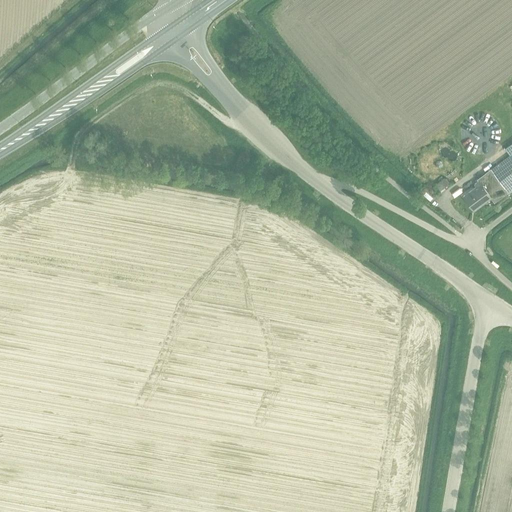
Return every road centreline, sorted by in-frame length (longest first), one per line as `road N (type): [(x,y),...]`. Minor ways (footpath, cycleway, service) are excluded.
road 1 (unclassified): [(448,511),(486,298)]
road 2 (tertiary): [(486,298),(315,180)]
road 3 (unclassified): [(166,9),(0,129)]
road 4 (unclassified): [(476,247),(364,192),(315,180)]
road 5 (tertiary): [(315,180),(220,85)]
road 6 (secondary): [(79,99),(123,76),(177,29)]
road 7 (secondary): [(177,29),(79,99)]
